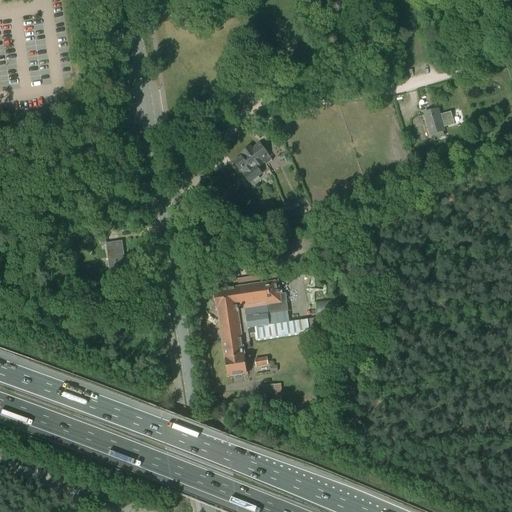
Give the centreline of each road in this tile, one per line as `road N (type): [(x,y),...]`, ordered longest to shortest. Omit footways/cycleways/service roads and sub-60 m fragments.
road 1 (secondary): [(209,511),(130,0)]
road 2 (motorway): [(359,511),(0,372)]
road 3 (motorway): [(0,405),(280,511)]
road 4 (track): [(511,46),(392,90),(246,111)]
road 5 (unclassified): [(0,468),(131,511)]
